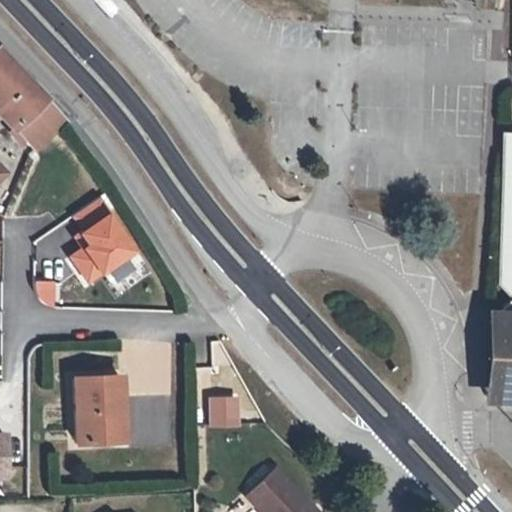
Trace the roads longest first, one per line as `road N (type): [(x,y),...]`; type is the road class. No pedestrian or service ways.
road 1 (residential): [(0,36),(110,163),(196,298),(297,416),(370,467),(405,437)]
road 2 (secondary): [(7,0),(235,264)]
road 3 (residential): [(285,246),(76,0)]
road 4 (residential): [(405,437),(442,394),(426,307),(399,272),(359,249),(322,240),(285,246)]
road 5 (secondary): [(235,264),(333,373),(405,437)]
